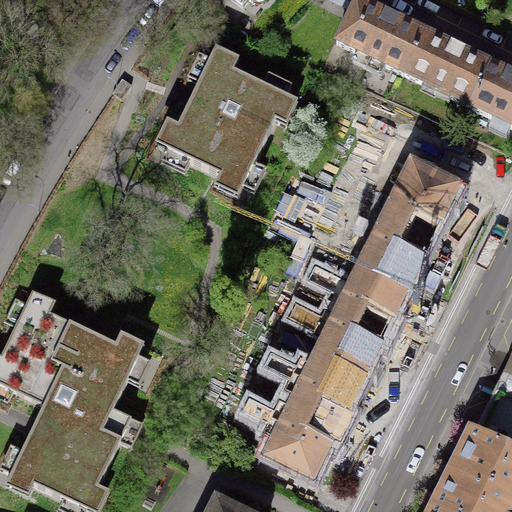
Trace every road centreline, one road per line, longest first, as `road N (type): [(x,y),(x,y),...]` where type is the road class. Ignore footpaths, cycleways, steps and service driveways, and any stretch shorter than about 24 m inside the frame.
road 1 (secondary): [(511,251),(383,511)]
road 2 (residential): [(0,221),(141,0)]
